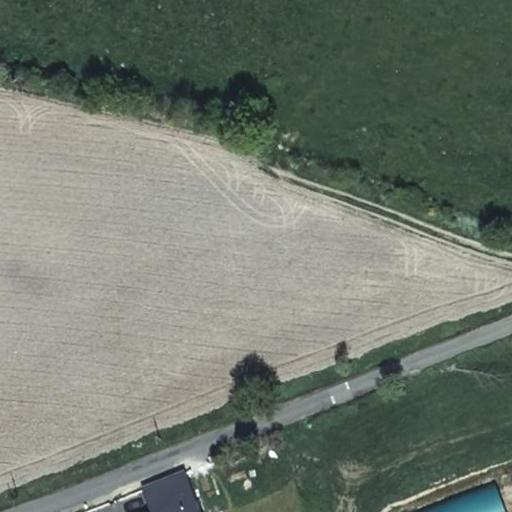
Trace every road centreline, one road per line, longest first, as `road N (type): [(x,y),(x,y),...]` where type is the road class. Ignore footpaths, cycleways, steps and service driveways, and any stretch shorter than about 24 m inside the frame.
road 1 (unclassified): [(34,511),(511,323)]
road 2 (track): [(511,259),(284,178),(279,158),(298,116)]
